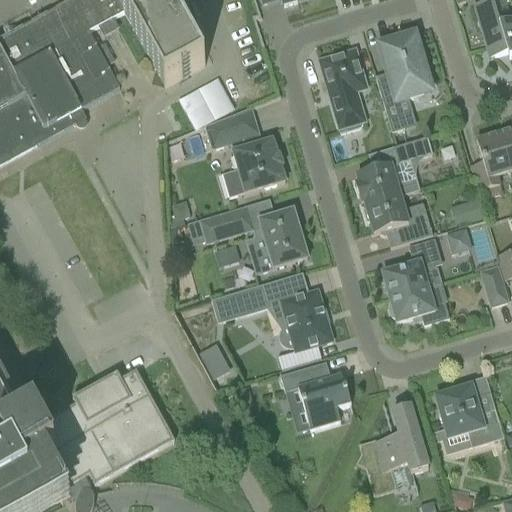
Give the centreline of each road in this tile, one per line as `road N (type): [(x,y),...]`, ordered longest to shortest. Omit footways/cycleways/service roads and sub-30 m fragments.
road 1 (residential): [(511,339),(406,362),(384,358),(367,336),(291,79),(293,53),(317,33),(424,0)]
road 2 (unclassified): [(259,511),(160,329)]
road 3 (residential): [(511,101),(475,104),(461,88),(432,0)]
